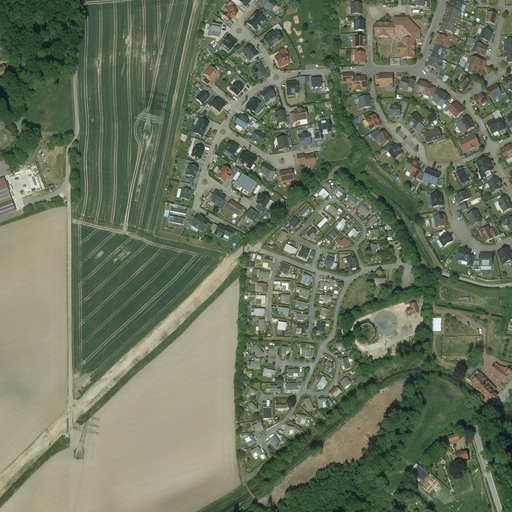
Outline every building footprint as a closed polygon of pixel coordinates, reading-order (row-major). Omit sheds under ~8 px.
[(266,5),(264,7),(268,11),(270,13),(271,11),(276,5),(270,0),(266,5)] [(424,0),(415,0),(416,7),(418,7),(418,8),(420,8),(424,8),(424,0)] [(460,1),(457,0),(451,0),(449,8),(451,9),(460,12),(464,2),(460,1)] [(228,6),(229,7),(229,6),(234,11),(238,7),(231,2),(228,6)] [(361,5),(351,5),(351,15),(361,15),(361,5)] [(224,12),(222,15),(229,21),(230,22),(232,19),(233,20),(236,17),(235,16),(237,13),(234,11),(229,6),(229,7),(227,9),(226,9),(224,12)] [(460,12),(451,9),(450,13),(447,12),(446,15),(459,19),(460,16),(461,13),(460,12)] [(261,10),(258,14),(264,19),(267,15),(266,14),(261,10)] [(256,13),(247,24),(256,31),(265,20),(264,19),(258,14),(256,13)] [(497,15),(488,13),(485,23),(495,25),(497,15)] [(459,19),(446,15),(445,18),(448,18),(446,22),(457,26),(458,22),(459,19)] [(407,19),(394,19),(394,25),(394,26),(394,36),(399,36),(403,40),(413,41),(419,41),(419,31),(418,31),(407,21),(407,19)] [(446,22),(444,21),(441,30),(447,32),(448,32),(454,34),(455,30),(456,30),(455,30),(457,26),(446,22)] [(358,22),(354,22),(354,31),(364,31),(364,22),(358,22)] [(391,25),(375,25),(376,37),(379,37),(379,38),(388,38),(388,37),(394,37),(394,36),(394,26),(391,26),(391,25)] [(221,27),(212,26),(210,37),(219,38),(221,27)] [(490,33),(483,30),(483,31),(480,39),(489,42),(492,34),(490,33)] [(276,31),(264,39),(270,48),(282,39),(276,31)] [(445,38),(439,36),(436,46),(446,49),(445,49),(449,40),(445,38)] [(236,43),(229,37),(226,41),(223,44),(230,50),(236,43)] [(223,38),(217,45),(220,48),(223,44),(226,41),(223,38)] [(358,38),(354,38),(354,48),(364,48),(364,43),(363,43),(363,38),(358,38)] [(413,41),(403,40),(403,43),(402,43),(402,46),(401,46),(401,55),(402,55),(402,59),(414,59),(414,43),(413,43),(413,41)] [(478,45),(476,44),(475,44),(473,52),(480,55),(485,56),(488,48),(478,45)] [(446,49),(436,46),(433,55),(442,58),(446,49)] [(239,57),(243,53),(245,51),(243,47),(235,53),(239,57)] [(245,51),(243,53),(245,55),(244,56),(247,60),(248,59),(250,61),(257,56),(250,47),(245,51)] [(356,54),(355,54),(355,63),(364,63),(364,54),(363,54),(356,54)] [(285,55),(275,59),(279,69),(289,64),(285,55)] [(432,57),(430,57),(428,63),(431,68),(440,71),(441,69),(442,65),(441,64),(442,61),(441,61),(432,57)] [(473,59),(472,59),(472,60),(469,59),(468,64),(471,64),(469,73),(476,75),(476,73),(481,74),(483,67),(484,68),(485,63),(479,62),(479,61),(473,59)] [(255,67),(252,68),(256,75),(253,76),(255,81),(266,75),(260,64),(255,67)] [(217,73),(210,67),(206,72),(206,71),(203,74),(210,80),(217,73)] [(470,78),(463,72),(461,75),(464,78),(464,77),(468,80),(470,78)] [(364,78),(352,79),(352,74),(343,75),(343,83),(352,82),(352,88),(355,88),(355,91),(356,91),(359,91),(360,90),(361,90),(361,89),(365,89),(364,78)] [(392,76),(379,76),(379,77),(375,77),(375,81),(379,81),(379,87),(392,86),(393,86),(392,80),(392,76)] [(237,82),(243,88),(247,84),(238,77),(235,81),(237,82)] [(468,80),(464,77),(464,78),(462,79),(459,82),(459,83),(457,85),(464,91),(468,87),(468,86),(469,85),(471,83),(468,80)] [(409,81),(403,79),(399,88),(403,89),(402,90),(407,92),(408,88),(413,90),(415,82),(409,80),(409,81)] [(320,80),(311,80),(311,89),(321,88),(320,80)] [(237,82),(235,85),(234,85),(233,86),(233,87),(230,91),(236,96),(243,88),(237,82)] [(430,86),(419,82),(415,92),(419,93),(420,95),(422,95),(423,95),(427,96),(427,95),(430,87),(430,86)] [(296,83),(286,84),(288,96),(294,95),(293,94),(298,93),(297,85),(297,83),(296,83)] [(203,92),(204,94),(208,89),(202,84),(198,89),(203,92)] [(497,88),(496,86),(487,91),(489,95),(490,95),(493,99),(501,94),(497,88)] [(505,93),(501,86),(497,88),(501,94),(502,96),(505,93)] [(435,89),(430,87),(427,95),(431,96),(435,89)] [(270,89),(260,95),(266,103),(275,97),(270,89)] [(435,89),(431,96),(435,99),(439,92),(435,89)] [(203,92),(196,100),(202,105),(209,97),(204,94),(203,92)] [(435,99),(433,101),(433,102),(433,103),(433,104),(436,106),(437,106),(437,105),(442,108),(446,103),(447,104),(450,100),(448,99),(449,98),(440,92),(439,92),(435,99)] [(486,102),(481,95),(474,100),(479,108),(486,102)] [(212,107),(216,101),(213,98),(207,104),(211,108),(212,107)] [(368,98),(359,99),(360,105),(358,105),(358,109),(370,107),(368,98)] [(216,101),(212,107),(219,113),(226,106),(218,99),(216,101)] [(250,102),(246,109),(250,112),(251,111),(255,113),(259,106),(260,105),(259,105),(253,101),(251,103),(250,102)] [(453,107),(449,111),(456,118),(463,112),(456,104),(453,107)] [(450,105),(444,111),(446,114),(449,111),(453,107),(450,105)] [(401,108),(390,107),(390,118),(400,118),(401,108)] [(301,110),(297,111),(297,112),(293,112),(294,114),(295,122),(306,120),(305,110),(301,111),(301,110)] [(498,111),(493,114),(496,121),(499,119),(500,120),(502,118),(498,111)] [(284,112),(275,114),(276,117),(275,117),(276,121),(277,121),(277,124),(286,123),(285,118),(284,112)] [(371,112),(362,116),(365,121),(366,120),(365,120),(373,117),(371,112)] [(416,115),(413,117),(411,116),(408,121),(409,122),(408,123),(410,125),(412,127),(415,129),(420,124),(423,121),(416,115)] [(375,116),(373,117),(365,120),(366,120),(370,130),(376,128),(375,128),(379,126),(375,116)] [(235,124),(244,130),(247,125),(249,123),(249,122),(246,121),(247,120),(243,118),(242,118),(240,117),(235,124)] [(251,118),(249,122),(249,123),(247,125),(252,128),(253,127),(256,121),(251,118)] [(465,133),(474,128),(468,118),(465,120),(457,125),(456,126),(462,135),(465,133)] [(496,121),(494,122),(493,121),(487,125),(492,135),(498,131),(499,133),(505,129),(500,120),(499,119),(496,121)] [(199,121),(193,133),(202,138),(208,124),(200,120),(199,120),(199,121)] [(328,122),(325,123),(325,122),(321,123),(321,124),(317,124),(319,131),(319,134),(320,134),(323,133),(323,134),(327,134),(327,133),(330,132),(328,122)] [(420,124),(415,129),(414,130),(418,134),(425,128),(420,124)] [(256,132),(257,130),(253,127),(252,128),(248,134),(253,137),(256,132)] [(435,131),(424,135),(427,143),(437,140),(440,139),(440,137),(438,132),(439,132),(438,129),(435,130),(435,131)] [(377,131),(369,135),(374,141),(377,138),(380,135),(377,131)] [(253,137),(251,139),(254,141),(254,142),(257,144),(257,143),(260,145),(265,138),(262,136),(263,135),(260,133),(259,134),(256,132),(253,137)] [(380,135),(377,138),(383,146),(391,140),(384,132),(380,135)] [(308,134),(298,136),(300,146),(310,144),(309,139),(308,134)] [(476,148),(479,146),(474,136),(460,143),(465,153),(468,151),(469,152),(476,148)] [(277,141),(279,151),(288,149),(288,147),(287,138),(282,139),(282,140),(277,141)] [(193,146),(195,147),(196,147),(201,149),(204,143),(195,140),(193,146)] [(231,143),(226,151),(234,156),(239,148),(231,143)] [(392,143),(385,149),(388,153),(389,152),(395,147),(392,143)] [(400,151),(398,148),(396,146),(395,147),(389,152),(392,155),(392,156),(391,157),(393,159),(394,159),(395,160),(402,154),(400,151)] [(201,149),(196,147),(195,147),(194,150),(192,153),(193,153),(192,156),(200,160),(201,157),(202,157),(203,153),(204,150),(201,149)] [(506,148),(501,151),(506,161),(511,158),(506,148)] [(256,159),(244,152),(243,155),(238,161),(250,169),(254,163),(256,159)] [(304,155),(296,156),(298,165),(305,163),(304,157),(304,155)] [(304,157),(305,163),(306,166),(311,165),(314,162),(313,156),(304,157)] [(488,158),(476,163),(480,172),(479,173),(482,175),(493,170),(489,163),(490,162),(488,158)] [(413,163),(410,161),(405,169),(408,171),(407,172),(411,174),(414,175),(417,171),(419,168),(416,165),(417,165),(414,163),(413,163)] [(264,165),(259,172),(268,177),(272,170),(264,165)] [(194,168),(189,166),(186,175),(195,178),(196,175),(197,175),(198,172),(197,172),(198,169),(194,168)] [(223,167),(217,177),(225,183),(232,173),(223,167)] [(462,169),(455,172),(462,186),(468,183),(467,180),(463,172),(462,169)] [(429,183),(434,173),(427,170),(424,176),(423,180),(429,183)] [(471,178),(468,170),(467,170),(463,172),(467,180),(471,178)] [(292,171),(284,172),(284,173),(279,173),(281,183),(293,180),(292,171)] [(417,171),(414,175),(412,178),(416,180),(417,179),(421,174),(417,171)] [(441,175),(434,173),(429,183),(436,186),(438,182),(441,175)] [(248,181),(242,177),(237,185),(243,189),(248,181)] [(489,183),(488,184),(491,189),(490,189),(492,193),(493,193),(501,189),(500,186),(500,185),(499,183),(499,182),(498,183),(497,179),(489,183)] [(0,181),(0,213),(14,208),(3,180),(0,181)] [(248,181),(243,189),(249,193),(255,185),(248,181)] [(191,192),(182,190),(180,199),(188,201),(191,192)] [(465,192),(456,197),(460,204),(469,199),(465,192)] [(211,201),(219,207),(225,199),(223,197),(221,195),(221,196),(216,193),(211,201)] [(269,200),(262,195),(260,198),(259,197),(257,200),(258,201),(256,204),(258,205),(264,209),(264,208),(269,200)] [(436,195),(431,196),(433,208),(443,206),(441,196),(436,196),(436,195)] [(356,202),(348,196),(347,198),(349,200),(347,202),(352,206),(353,204),(354,205),(356,202)] [(503,200),(498,202),(499,202),(500,205),(499,205),(501,210),(502,209),(504,212),(511,208),(506,198),(503,200)] [(231,202),(227,208),(238,216),(242,209),(231,202)] [(264,209),(258,205),(255,209),(262,214),(265,209),(264,208),(264,209)] [(368,211),(361,205),(357,210),(364,217),(368,211)] [(331,206),(327,210),(333,216),(337,212),(331,206)] [(308,209),(305,207),(297,215),(300,218),(308,209)] [(176,210),(171,208),(170,213),(171,213),(169,218),(168,223),(183,226),(186,212),(185,211),(179,210),(176,210)] [(258,215),(250,210),(245,217),(253,222),(258,215)] [(472,212),(472,214),(467,216),(470,222),(471,221),(473,226),(477,224),(477,223),(481,221),(481,220),(478,215),(477,215),(476,212),(475,212),(474,212),(472,212)] [(508,215),(500,219),(503,224),(507,222),(510,220),(508,215)] [(196,228),(199,230),(199,231),(201,232),(202,232),(203,232),(208,222),(197,216),(196,219),(193,225),(196,227),(196,228)] [(373,216),(366,222),(370,227),(377,221),(373,216)] [(442,217),(434,218),(436,228),(446,227),(444,216),(442,217)] [(192,227),(193,225),(196,219),(192,217),(187,225),(192,227)] [(300,223),(293,217),(287,224),(293,229),(300,223)] [(316,226),(319,229),(327,221),(324,218),(316,226)] [(345,222),(342,219),(335,228),(338,230),(345,222)] [(216,233),(219,228),(213,225),(210,230),(216,233)] [(216,233),(215,235),(222,239),(224,236),(230,239),(233,234),(226,230),(219,226),(219,228),(216,233)] [(312,228),(305,235),(308,238),(312,233),(313,234),(315,232),(312,228)] [(487,228),(481,232),(486,242),(493,239),(492,238),(494,237),(495,237),(492,230),(491,230),(489,231),(487,228)] [(496,228),(491,230),(492,230),(495,237),(494,237),(495,238),(500,236),(496,228)] [(333,230),(325,237),(330,243),(338,235),(333,230)] [(286,234),(280,231),(276,240),(282,243),(286,234)] [(441,238),(439,240),(444,247),(452,242),(447,235),(441,238)] [(343,248),(348,243),(343,238),(338,243),(343,248)] [(368,254),(376,255),(377,245),(370,244),(368,254)] [(308,251),(301,248),(297,257),(301,258),(303,254),(307,255),(308,251)] [(511,256),(508,249),(498,254),(503,265),(511,260),(511,256)] [(463,250),(460,250),(457,260),(468,262),(469,257),(470,252),(467,251),(463,250)] [(492,255),(480,255),(480,262),(480,267),(492,267),(492,255)] [(350,257),(345,258),(349,269),(353,267),(350,257)] [(475,258),(469,257),(468,262),(467,266),(473,267),(474,262),(475,258)] [(333,260),(326,258),(323,265),(326,266),(328,261),(332,263),(333,260)] [(271,262),(263,260),(262,263),(268,265),(267,269),(270,269),(271,262)] [(288,272),(289,269),(281,264),(278,272),(281,273),(283,270),(288,272)] [(311,278),(303,275),(300,283),(309,286),(311,278)] [(289,282),(281,282),(281,286),(286,286),(286,291),(289,291),(289,282)] [(328,283),(320,282),(318,290),(322,291),(323,286),(328,287),(328,283)] [(266,285),(255,283),(255,287),(261,288),(261,292),(265,292),(266,285)] [(309,291),(301,289),(300,293),(304,294),(303,299),(306,300),(309,291)] [(289,295),(280,295),(280,299),(285,299),(285,304),(288,304),(289,295)] [(255,296),(255,299),(260,300),(260,304),(264,304),(265,297),(255,296)] [(307,304),(297,301),(296,306),(298,306),(297,309),(303,311),(304,308),(306,308),(307,304)] [(415,303),(410,305),(411,309),(412,313),(413,315),(418,313),(415,303)] [(288,309),(277,308),(276,312),(279,312),(278,316),(285,316),(285,313),(287,313),(288,309)] [(327,310),(321,309),(319,317),(324,318),(327,310)] [(286,324),(277,322),(276,330),(284,332),(286,324)] [(325,324),(316,323),(315,332),(323,333),(325,324)] [(374,336),(374,333),(373,329),(372,327),(369,325),(366,324),(362,325),(360,327),(358,330),(357,333),(358,336),(360,339),(363,341),(366,341),(369,340),(372,339),(374,336)] [(304,326),(296,326),(296,329),(301,329),(301,334),(304,335),(304,326)] [(259,342),(256,344),(263,354),(266,352),(259,342)] [(263,354),(255,345),(250,350),(258,359),(263,354)] [(277,348),(273,347),(273,350),(268,349),(267,354),(276,355),(277,348)] [(290,348),(281,347),(280,356),(284,356),(285,352),(289,352),(290,348)] [(309,349),(301,349),(301,353),(305,353),(305,358),(309,358),(309,349)] [(506,368),(496,366),(493,370),(501,376),(506,368)] [(506,368),(501,376),(505,379),(511,372),(506,368)] [(322,377),(316,387),(319,389),(325,379),(322,377)] [(346,378),(339,383),(344,389),(350,383),(346,378)] [(329,394),(331,397),(339,390),(336,387),(329,394)] [(251,394),(254,396),(256,392),(249,389),(245,396),(249,398),(251,394)] [(308,399),(303,401),(307,411),(312,409),(308,399)] [(326,403),(325,399),(317,400),(318,409),(322,408),(321,403),(326,403)] [(257,410),(250,403),(247,406),(254,412),(257,410)] [(305,421),(305,417),(297,415),(296,424),(300,424),(300,420),(305,421)] [(259,423),(253,426),(256,434),(263,431),(259,423)] [(293,432),(294,428),(286,426),(284,435),(288,435),(288,431),(293,432)] [(255,443),(251,435),(248,437),(250,442),(246,444),(248,447),(255,443)] [(280,441),(282,438),(274,435),(270,443),(275,445),(277,440),(280,441)] [(458,435),(448,438),(450,445),(460,442),(458,435)] [(257,448),(250,451),(252,455),(256,453),(258,456),(261,455),(257,448)] [(466,451),(458,454),(458,452),(455,453),(458,463),(461,462),(461,461),(468,459),(466,451)] [(428,475),(417,464),(409,472),(421,482),(428,475)]
